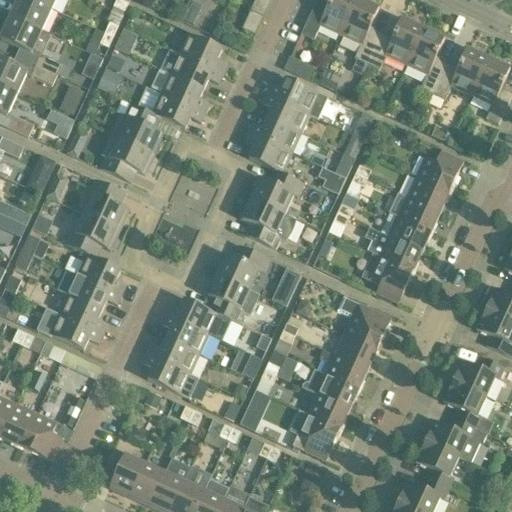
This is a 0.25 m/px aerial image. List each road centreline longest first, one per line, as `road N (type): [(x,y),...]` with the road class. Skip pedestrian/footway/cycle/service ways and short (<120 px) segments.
road 1 (residential): [(351,511),(489,206),(510,196)]
road 2 (residential): [(59,498),(162,277)]
road 3 (residential): [(213,165),(285,0)]
road 4 (residential): [(162,277),(135,259),(181,155),(213,165)]
road 5 (residential): [(213,165),(235,178),(190,282),(162,277)]
